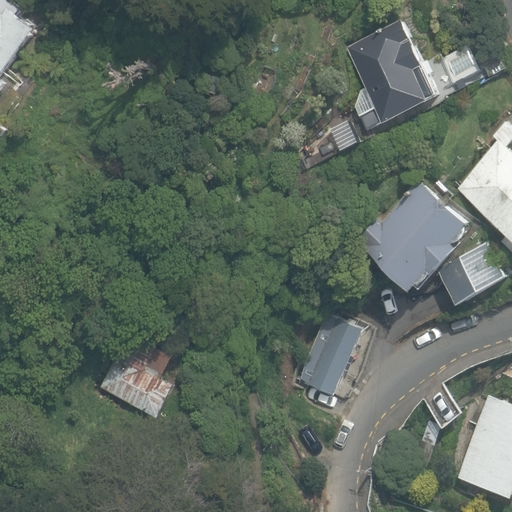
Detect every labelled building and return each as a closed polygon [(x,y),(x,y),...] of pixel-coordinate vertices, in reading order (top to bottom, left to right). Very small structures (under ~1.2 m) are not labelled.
[(0,0),(0,96),(13,81),(5,75),(46,26),(18,3),(15,7),(6,0),(0,0)] [(443,93),(441,89),(428,61),(407,18),(349,46),(379,108),(365,115),(372,128),(443,93)] [(443,53),(428,61),(441,89),(483,69),(472,45),(445,58),(443,53)] [(500,138),(459,187),(509,230),(501,240),(511,249),(511,143),(511,144),(511,143),(511,121),(507,117),(494,133),(500,138)] [(0,139),(0,140),(10,127),(0,119),(0,139)] [(312,169),(304,151),(286,158),(294,177),(312,169)] [(363,239),(423,287),(429,280),(432,279),(435,276),(437,272),(437,269),(438,268),(443,271),(463,244),(460,241),(461,239),(465,238),(468,236),(470,233),(471,229),(477,222),(421,177),(387,219),(382,216),(363,239)] [(448,270),(466,301),(511,274),(492,243),(448,270)] [(346,396),(376,323),(334,306),(305,377),(315,381),(314,383),(346,396)] [(104,387),(164,417),(181,384),(169,377),(180,355),(163,346),(171,329),(141,314),(104,387)] [(464,475),(511,492),(511,398),(494,393),(464,475)] [(412,475),(426,480),(445,425),(430,420),(412,475)]
